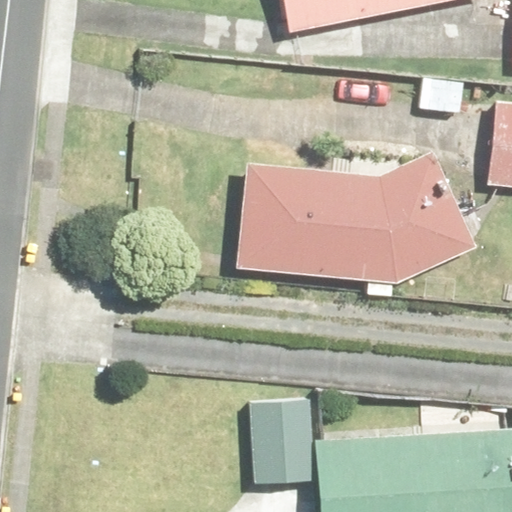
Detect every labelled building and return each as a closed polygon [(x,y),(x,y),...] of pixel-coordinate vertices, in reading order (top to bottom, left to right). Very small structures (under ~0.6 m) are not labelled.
[(420,0),(209,0),(226,78),(428,35),(420,0)] [(511,19),(453,17),(449,114),(511,116),(511,19)] [(511,147),(427,143),(423,234),(511,238),(511,147)] [(393,234),(186,207),(175,316),(361,314),(415,294),(393,234)] [(511,288),(487,288),(486,358),(511,358),(511,288)] [(451,511),(459,472),(256,470),(256,511),(451,511)]
